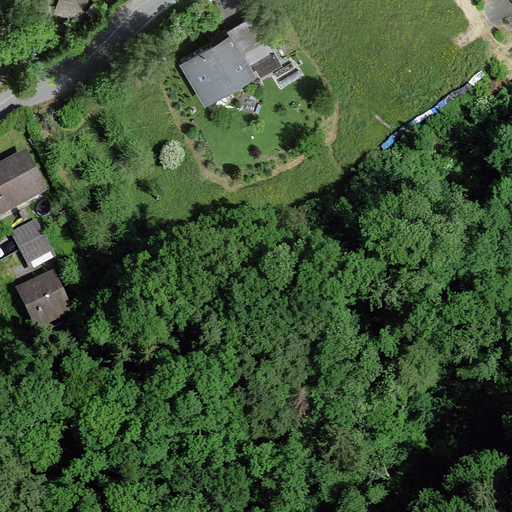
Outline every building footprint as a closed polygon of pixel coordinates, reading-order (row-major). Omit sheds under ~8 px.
[(54,0),(54,2),(81,9),(83,0),(54,0)] [(511,0),(493,0),(508,21),(511,17),(511,0)] [(253,17),(178,58),(208,111),(231,98),(225,87),(276,59),(253,17)] [(0,168),(0,212),(38,193),(20,159),(0,168)] [(13,239),(30,270),(50,260),(34,228),(13,239)] [(51,276),(22,288),(41,332),(71,320),(51,276)]
